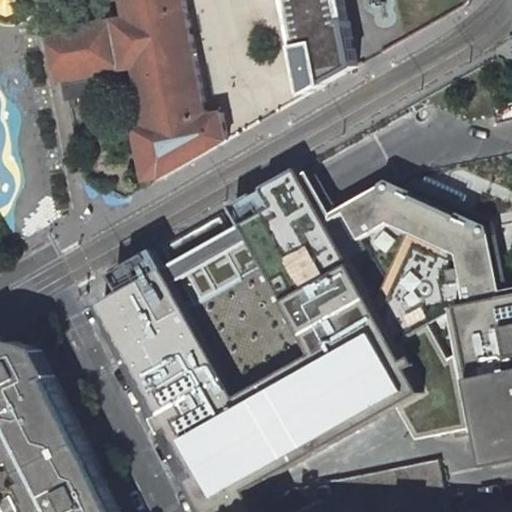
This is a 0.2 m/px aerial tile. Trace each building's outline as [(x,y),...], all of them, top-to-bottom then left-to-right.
[(126,0),(130,18),(56,32),(69,100),(97,95),(105,84),(103,73),(138,66),(150,128),(139,130),(148,179),(165,176),(228,140),(223,114),(208,117),(185,0),(126,0)] [(343,0),(291,0),(310,94),(357,68),(343,0)] [(286,109),(285,92),(255,93),(255,110),(286,109)] [(0,338),(0,422),(61,387),(42,348),(20,342),(13,341),(7,342),(5,344),(1,338),(0,338)] [(37,469),(88,441),(61,387),(0,422),(0,428),(19,463),(31,457),(37,469)] [(78,511),(88,506),(114,493),(107,478),(88,441),(37,469),(42,478),(30,484),(39,501),(36,503),(40,511),(78,511)] [(31,457),(19,463),(30,484),(42,478),(37,469),(31,457)] [(378,467),(380,498),(448,494),(446,463),(378,467)] [(123,511),(114,493),(88,506),(78,511),(123,511)]
